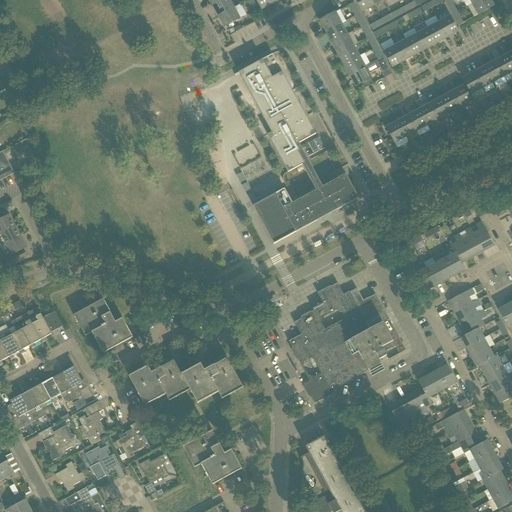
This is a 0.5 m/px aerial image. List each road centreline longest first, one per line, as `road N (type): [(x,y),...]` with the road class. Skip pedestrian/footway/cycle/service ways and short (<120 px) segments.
road 1 (residential): [(281,433),(411,364),(419,349),(405,318)]
road 2 (residential): [(354,124),(372,113),(370,99),(400,84),(410,90),(511,35)]
road 3 (residential): [(56,271),(225,306)]
road 4 (residential): [(498,440),(426,307)]
road 5 (residential): [(225,306),(359,242)]
road 6 (residential): [(102,376),(171,337),(234,335)]
road 7 (residential): [(0,386),(72,346),(93,382),(102,376)]
road 8 (residential): [(403,219),(511,161)]
